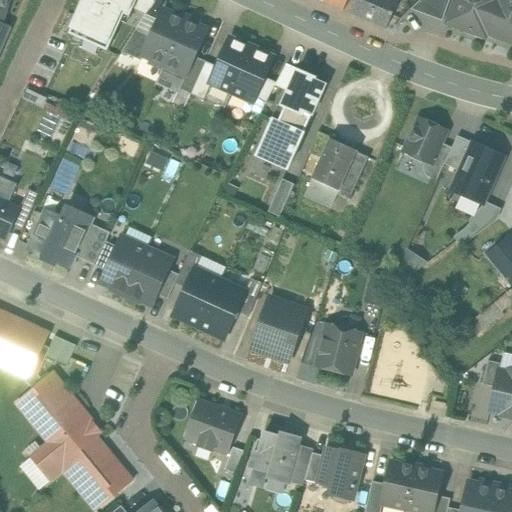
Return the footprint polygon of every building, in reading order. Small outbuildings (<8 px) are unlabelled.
[(0,0),(0,24),(11,27),(22,0),(0,0)] [(101,0),(79,0),(77,6),(95,14),(101,0)] [(325,0),(324,2),(344,10),(348,0),(325,0)] [(356,0),(352,12),(351,12),(351,14),(386,29),(398,0),(356,0)] [(450,0),(420,0),(411,9),(443,21),(450,0)] [(457,0),(449,23),(485,37),(487,32),(486,32),(497,0),(457,0)] [(511,0),(497,0),(486,32),(487,32),(511,41),(511,0)] [(151,37),(143,56),(150,59),(149,62),(164,68),(187,17),(173,11),(172,14),(164,10),(151,37)] [(200,23),(187,17),(164,68),(178,75),(180,72),(186,75),(187,75),(195,57),(207,30),(199,26),(200,23)] [(118,37),(81,20),(70,45),(106,62),(118,37)] [(0,24),(0,51),(11,27),(0,24)] [(151,37),(136,30),(122,52),(141,61),(143,56),(151,37)] [(218,67),(211,83),(232,92),(252,48),(231,38),(218,67)] [(252,48),(232,92),(252,102),(253,102),(264,77),(273,58),(252,48)] [(195,57),(187,75),(186,75),(180,89),(191,94),(206,62),(195,57)] [(206,62),(191,94),(204,100),(211,83),(218,67),(206,62)] [(302,71),(287,64),(277,83),(275,86),(288,91),(294,79),(298,71),(301,72),(302,71)] [(288,91),(282,105),(280,104),(273,120),(304,133),(311,116),(312,116),(326,85),(315,80),(315,78),(301,72),(298,71),(294,79),(288,91)] [(277,83),(264,77),(253,102),(252,102),(249,110),(260,115),(275,86),(277,83)] [(446,131),(419,119),(412,135),(410,134),(404,147),(406,148),(405,151),(410,154),(409,157),(425,164),(426,161),(432,164),(441,143),(446,131)] [(273,120),(261,147),(258,155),(273,162),(273,163),(288,169),(304,134),(273,120)] [(331,137),(318,131),(309,153),(321,158),(330,139),(331,137)] [(477,144),(458,136),(452,148),(445,164),(462,172),(475,144),(477,145),(477,144)] [(355,150),(330,139),(321,158),(312,179),(313,179),(337,190),(355,150)] [(432,164),(426,161),(425,164),(423,168),(426,176),(437,181),(445,164),(452,148),(441,143),(432,164)] [(477,145),(475,144),(462,172),(458,180),(467,184),(462,194),(482,203),(498,167),(494,165),(499,155),(486,149),(486,150),(477,145)] [(359,152),(355,150),(337,190),(339,191),(341,192),(342,191),(352,195),(369,157),(359,153),(359,152)] [(16,179),(18,164),(6,162),(4,178),(16,179)] [(283,179),(268,212),(280,217),(295,184),(283,179)] [(337,190),(313,179),(305,197),(331,208),(339,191),(337,190)] [(19,210),(0,200),(0,235),(6,239),(19,210)] [(91,218),(67,207),(62,218),(48,212),(42,226),(41,226),(38,234),(31,250),(44,256),(43,259),(54,264),(55,261),(68,267),(74,256),(89,223),(91,218)] [(89,223),(74,256),(95,265),(106,242),(111,233),(89,223)] [(511,233),(488,254),(511,283),(511,233)] [(147,249),(122,237),(117,247),(107,271),(104,277),(112,281),(109,286),(127,294),(147,249)] [(117,247),(106,242),(95,265),(107,271),(117,247)] [(173,260),(147,249),(127,294),(144,302),(146,297),(155,300),(157,294),(168,270),(173,260)] [(179,275),(176,283),(186,288),(195,269),(196,270),(202,256),(190,251),(179,275)] [(196,270),(195,269),(186,288),(174,315),(200,326),(220,281),(196,270)] [(179,275),(168,270),(157,294),(168,299),(176,283),(179,275)] [(251,278),(245,292),(246,293),(237,311),(249,317),(263,283),(251,278)] [(245,292),(220,281),(200,326),(225,338),(237,311),(246,293),(245,292)] [(511,289),(469,324),(478,335),(505,312),(503,310),(511,303),(511,289)] [(270,355),(287,304),(270,298),(252,349),(270,355)] [(307,311),(287,304),(270,355),(289,361),(307,311)] [(49,334),(0,311),(0,362),(28,376),(30,376),(44,346),(49,334)] [(336,323),(331,325),(327,324),(316,367),(351,375),(362,333),(346,328),(343,324),(336,323)] [(49,348),(45,357),(46,358),(56,362),(66,341),(55,336),(49,348)] [(77,345),(66,341),(56,362),(67,367),(77,345)] [(44,346),(30,376),(28,376),(26,379),(34,389),(42,381),(38,375),(46,358),(45,357),(49,348),(44,346)] [(488,360),(483,384),(495,387),(498,372),(499,372),(501,363),(488,360)] [(511,418),(511,370),(510,371),(509,374),(499,372),(498,372),(495,387),(490,410),(503,413),(502,416),(511,418)] [(132,481),(94,434),(87,440),(81,434),(94,423),(52,372),(43,380),(42,381),(34,389),(17,403),(50,443),(31,458),(50,481),(63,470),(96,511),(114,496),(111,492),(115,489),(118,493),(132,481)] [(240,417),(199,403),(187,437),(201,441),(199,445),(213,450),(214,446),(228,451),(240,417)] [(275,435),(264,432),(259,451),(263,453),(258,469),(270,473),(268,478),(288,484),(289,481),(298,446),(301,438),(291,436),(293,431),(278,426),(275,435)] [(313,450),(298,446),(289,481),(303,485),(305,480),(313,453),(313,450)] [(245,451),(233,447),(225,470),(236,474),(245,451)] [(342,451),(327,447),(325,456),(318,483),(333,487),(331,495),(335,501),(347,504),(353,500),(364,455),(342,450),(342,451)] [(313,453),(305,480),(318,483),(325,456),(313,453)] [(386,484),(382,504),(383,504),(407,510),(417,467),(391,461),(386,484)] [(442,473),(417,467),(407,510),(416,511),(433,511),(437,495),(442,473)] [(386,484),(373,481),(365,511),(380,511),(383,504),(382,504),(386,484)] [(462,511),(488,511),(495,485),(479,481),(478,484),(469,482),(462,511)] [(510,488),(495,485),(488,511),(511,511),(511,491),(510,491),(510,488)] [(0,500),(7,511),(20,511),(25,509),(11,486),(0,492),(0,500)] [(451,499),(437,495),(433,511),(447,511),(449,508),(451,499)] [(139,511),(162,511),(153,500),(139,511)]
